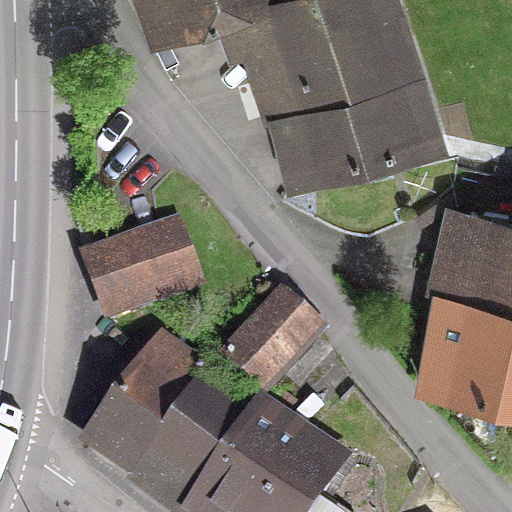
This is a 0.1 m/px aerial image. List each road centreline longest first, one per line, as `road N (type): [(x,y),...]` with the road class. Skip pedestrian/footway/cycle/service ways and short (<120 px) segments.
road 1 (residential): [(98,0),(490,511)]
road 2 (secondary): [(0,404),(16,233),(17,0)]
